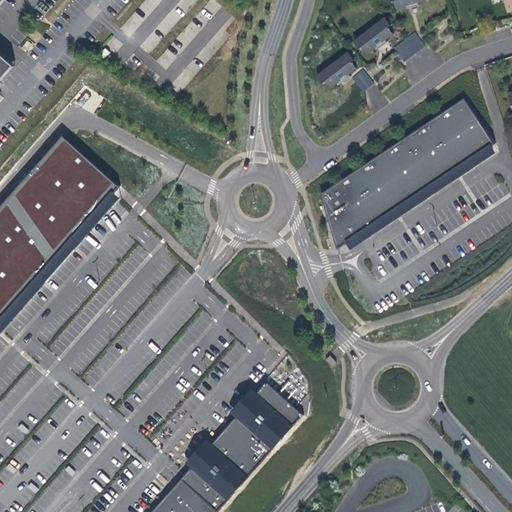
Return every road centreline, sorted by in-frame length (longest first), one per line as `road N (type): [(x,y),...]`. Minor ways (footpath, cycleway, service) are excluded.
road 1 (residential): [(511,40),(471,52),(283,185)]
road 2 (unclassified): [(406,420),(425,430),(497,511)]
road 3 (unclassified): [(511,493),(429,397)]
road 4 (tertiary): [(418,362),(511,277)]
